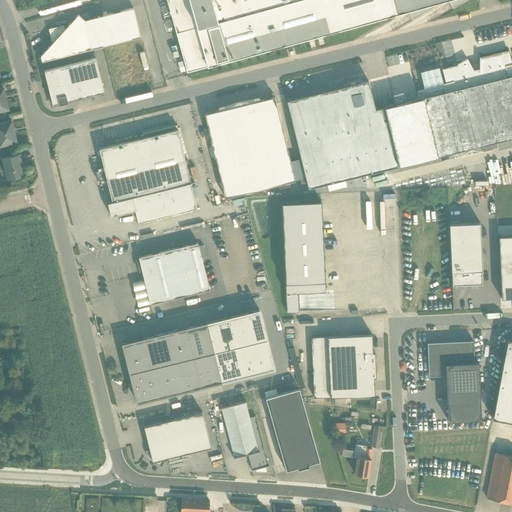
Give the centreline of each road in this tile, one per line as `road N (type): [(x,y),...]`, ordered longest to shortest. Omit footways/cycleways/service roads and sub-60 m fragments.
road 1 (unclassified): [(36,130),(511,12)]
road 2 (unclassified): [(400,507),(393,329),(511,318)]
road 3 (tertiary): [(119,482),(51,194)]
road 4 (tertiary): [(400,507),(312,493),(119,482)]
road 5 (tertiary): [(36,130),(0,2)]
